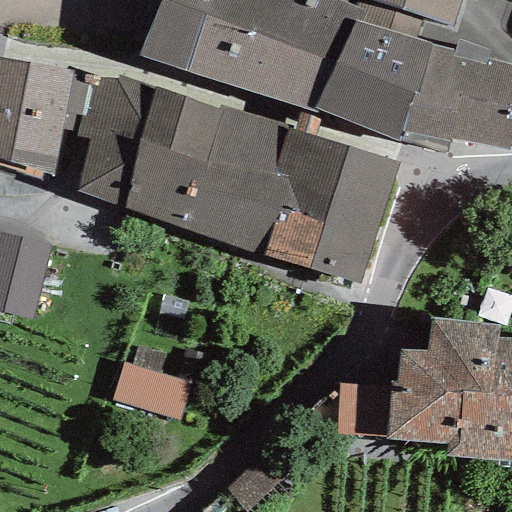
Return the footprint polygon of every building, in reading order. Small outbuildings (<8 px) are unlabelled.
[(352,6),(335,0),(160,0),(138,54),(315,112),(352,21),(358,21),(361,10),(352,6)] [(358,21),(352,21),(315,112),(397,143),(401,132),(431,46),(432,43),(414,38),(422,16),(370,0),(354,0),(352,6),(361,10),(358,21)] [(370,0),(422,16),(452,26),(460,0),(370,0)] [(453,52),(431,46),(401,132),(508,149),(511,126),(511,65),(487,58),(489,50),(456,40),(453,52)] [(69,69),(0,59),(0,167),(40,179),(41,172),(51,175),(69,69)] [(75,192),(186,229),(219,111),(154,87),(152,89),(117,76),(117,79),(98,78),(96,87),(90,85),(77,137),(88,140),(75,192)] [(220,106),(219,111),(186,229),(264,259),(278,213),(264,209),(288,130),(290,126),(220,106)] [(396,162),(288,130),(264,209),(278,213),(264,259),(358,287),(396,162)] [(0,295),(25,304),(44,248),(0,233),(0,295)] [(499,324),(430,320),(428,351),(398,349),(396,381),(389,381),(388,389),(384,440),(446,444),(445,458),(511,462),(511,339),(498,338),(499,324)] [(132,372),(119,411),(187,433),(200,394),(132,372)] [(384,440),(388,389),(338,385),(334,436),(384,440)]
